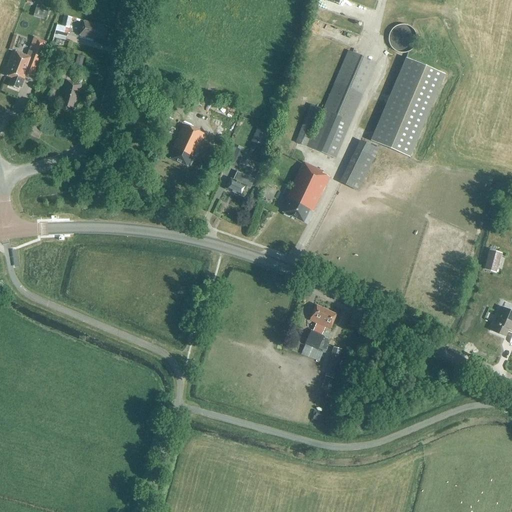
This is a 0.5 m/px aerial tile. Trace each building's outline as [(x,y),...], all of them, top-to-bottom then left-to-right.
[(47,19),(49,10),(37,6),(34,15),(47,19)] [(343,26),(346,18),(321,7),(318,15),(343,26)] [(72,18),(64,16),(61,26),(69,29),(72,18)] [(104,40),(107,31),(101,29),(102,27),(83,21),(79,36),(94,40),(94,38),(104,40)] [(402,54),(407,53),(411,51),(414,48),(416,44),(417,39),(416,35),(414,31),(411,27),(407,25),(402,25),(398,25),(394,28),(391,31),(389,35),(388,39),(389,44),(391,48),(394,51),(398,53),(402,54)] [(66,41),(68,34),(55,31),(54,37),(66,41)] [(39,50),(42,43),(35,40),(33,44),(36,45),(34,49),(34,48),(30,58),(14,52),(5,76),(13,79),(10,87),(17,90),(18,87),(21,88),(26,73),(25,73),(29,62),(35,64),(40,51),(39,50)] [(348,51),(322,110),(307,147),(335,159),(376,63),(348,51)] [(81,67),(84,58),(78,56),(75,65),(81,67)] [(445,75),(406,58),(371,141),(410,158),(445,75)] [(76,104),(81,86),(66,82),(62,96),(65,97),(62,106),(72,109),(73,104),(76,104)] [(307,147),(322,110),(311,106),(296,143),(307,147)] [(216,112),(210,124),(217,127),(223,115),(216,112)] [(198,156),(195,154),(204,135),(183,125),(171,151),(173,152),(169,159),(188,167),(192,157),(201,161),(202,158),(198,155),(198,156)] [(265,143),(269,134),(257,128),(253,137),(265,143)] [(358,191),(374,159),(378,151),(360,142),(340,183),(358,191)] [(229,164),(237,167),(244,153),(236,149),(229,164)] [(312,212),(329,178),(322,174),(323,172),(303,163),(290,190),(286,188),(283,194),(287,196),(286,199),(289,200),(282,213),(303,223),(309,210),(312,212)] [(251,189),(255,180),(238,172),(234,181),(230,179),(225,189),(242,197),(246,187),(251,189)] [(497,259),(499,253),(489,251),(488,256),(497,259)] [(325,328),(330,330),(336,315),(316,306),(310,321),(316,324),(312,332),(311,331),(305,345),(300,355),(318,363),(324,350),(325,351),(330,340),(323,337),(324,337),(321,336),(325,328)] [(511,331),(511,312),(501,308),(494,323),(495,324),(492,331),(505,337),(508,330),(511,331)] [(342,350),(333,348),(325,377),(333,379),(342,350)]
